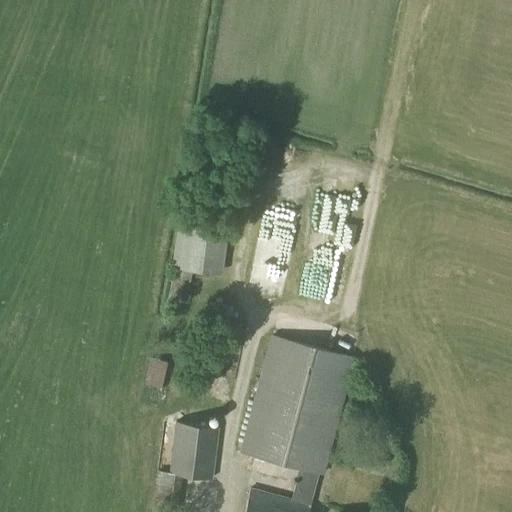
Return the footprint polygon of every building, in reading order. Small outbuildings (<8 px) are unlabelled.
[(425,89),(428,69),(420,67),(417,88),(425,89)] [(413,145),(418,118),(408,116),(403,143),(413,145)] [(265,247),(302,253),(312,187),(295,184),(293,196),(298,196),(294,223),(269,220),(265,247)] [(360,204),(361,193),(344,192),(343,202),(360,204)] [(299,256),(296,298),(361,302),(367,216),(359,215),(360,205),(320,202),(316,258),(299,256)] [(223,276),(228,231),(177,224),(171,269),(174,269),(168,303),(185,307),(192,272),(223,276)] [(322,475),(353,358),(272,336),(241,453),(299,469),(295,481),(293,481),(292,483),(295,484),(290,500),(249,489),(243,511),(308,511),(311,501),(310,501),(318,474),(322,475)] [(161,390),(167,362),(150,359),(143,386),(161,390)] [(211,480),(218,428),(176,422),(169,474),(157,472),(152,511),(176,511),(181,475),(211,480)]
